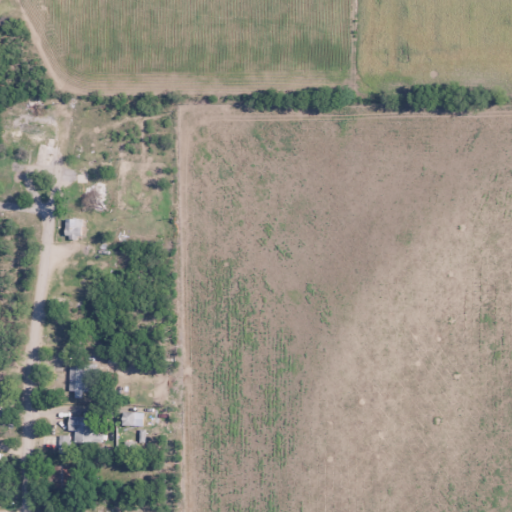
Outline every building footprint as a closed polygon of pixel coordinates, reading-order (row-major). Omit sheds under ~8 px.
[(46,145),(48,136),(3,128),(2,138),(46,145)] [(84,199),(103,199),(103,183),(84,183),(84,199)] [(66,236),(79,236),(79,220),(66,220),(66,236)] [(50,339),(67,339),(67,314),(50,314),(50,339)] [(82,397),(82,391),(93,391),(93,364),(69,364),(69,397),(82,397)] [(68,416),(68,443),(99,443),(99,416),(68,416)] [(76,465),(59,465),(59,490),(76,490),(76,465)]
